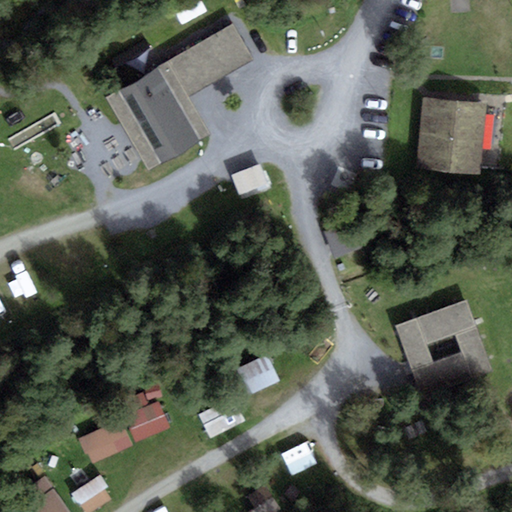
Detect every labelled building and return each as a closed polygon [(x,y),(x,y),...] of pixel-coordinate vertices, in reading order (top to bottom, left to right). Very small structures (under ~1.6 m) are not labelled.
[(233,20),(106,93),(149,167),(210,132),(189,96),(255,58),(233,20)] [(492,109),(427,104),(422,175),(486,180),(492,109)] [(255,178),(234,186),(237,196),(259,188),(255,178)] [(363,246),(353,220),(325,231),(336,257),(363,246)] [(396,325),(420,396),(491,371),(467,300),(396,325)] [(269,351),(245,362),(256,387),(280,376),(269,351)] [(234,388),(198,406),(214,438),(250,419),(234,388)] [(89,442),(100,468),(181,434),(162,390),(125,405),(133,424),(89,442)] [(88,511),(106,511),(119,506),(108,483),(81,497),(88,511)] [(49,511),(70,511),(66,503),(49,511)]
